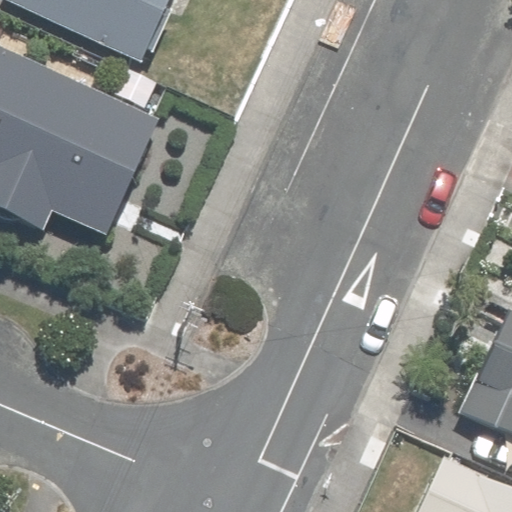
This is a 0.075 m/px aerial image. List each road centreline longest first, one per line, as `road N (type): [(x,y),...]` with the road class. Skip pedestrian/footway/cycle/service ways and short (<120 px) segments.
road 1 (residential): [(181,505),(415,0)]
road 2 (residential): [(0,429),(181,505)]
